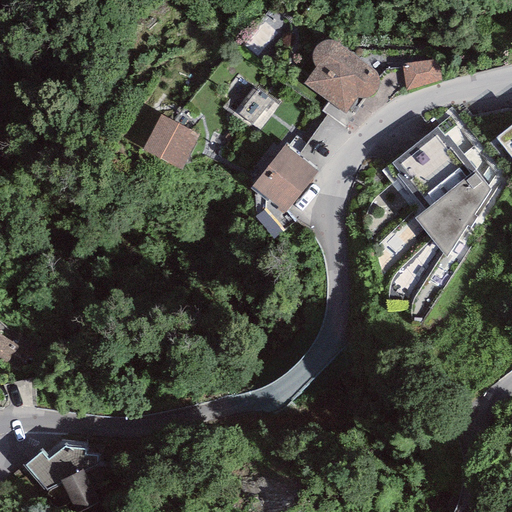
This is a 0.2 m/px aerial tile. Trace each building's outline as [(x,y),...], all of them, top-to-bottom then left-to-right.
[(315,67),(302,84),(345,115),(357,98),(368,98),(376,92),(380,82),(377,71),(335,40),(322,42),(315,49),(312,58),(315,67)] [(439,59),(403,66),(407,89),(443,82),(439,59)] [(261,86),(241,107),(263,128),(283,106),(261,86)] [(162,115),(143,149),(180,170),(199,136),(162,115)] [(449,117),(381,171),(416,216),(414,218),(448,257),(467,226),(470,227),(477,218),(474,214),(490,189),(486,186),(495,175),(449,117)] [(511,123),(494,137),(511,161),(511,123)] [(285,146),(252,186),(284,213),(317,173),(285,146)] [(12,342),(0,334),(0,362),(24,376),(38,349),(19,333),(12,342)] [(41,449),(23,466),(46,492),(62,485),(75,511),(81,511),(99,503),(84,471),(97,464),(98,456),(84,454),(84,451),(64,448),(48,459),(41,449)]
